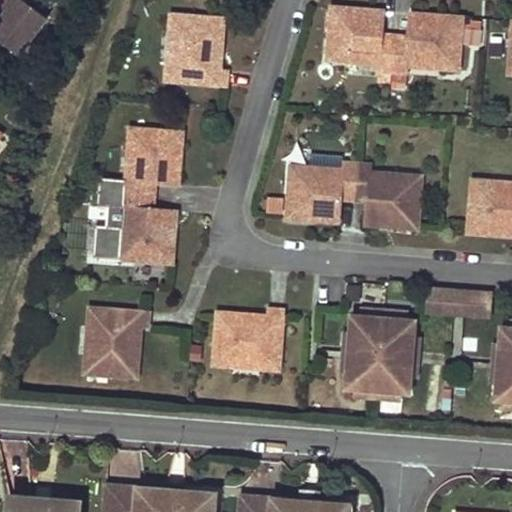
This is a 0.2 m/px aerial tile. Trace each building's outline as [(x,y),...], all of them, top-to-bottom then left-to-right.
[(45,18),(30,6),(26,10),(14,1),(14,0),(0,0),(0,42),(16,55),(45,18)] [(30,6),(21,0),(14,0),(14,1),(26,10),(30,6)] [(433,21),(409,20),(408,36),(382,35),(383,18),(360,16),(360,9),(331,7),(327,60),(345,61),(346,54),(380,57),(379,64),(379,71),(406,73),(406,66),(407,59),(441,62),(440,69),(459,70),(463,17),(433,14),(433,21)] [(384,11),(360,9),(360,16),(383,18),(384,11)] [(410,13),(409,20),(433,21),(433,14),(410,13)] [(224,18),(171,14),(169,33),(176,34),(174,64),(167,63),(165,81),(225,85),(226,71),(220,70),(213,70),(214,49),(221,49),(224,18)] [(481,45),(483,27),(467,25),(465,43),(481,45)] [(176,34),(169,33),(167,63),(174,64),(176,34)] [(220,70),(221,49),(214,49),(213,70),(220,70)] [(346,54),(345,61),(379,64),(380,57),(346,54)] [(406,66),(440,69),(441,62),(407,59),(406,66)] [(155,183),(171,185),(173,161),(180,162),(182,132),(129,128),(128,147),(135,147),(132,181),(125,181),(92,178),(90,192),(89,205),(123,208),(130,208),(129,228),(121,227),(88,225),(85,257),(172,264),(174,235),(168,234),(170,211),(152,209),(153,197),(155,183)] [(135,147),(128,147),(125,181),(132,181),(135,147)] [(173,161),(171,185),(178,185),(180,162),(173,161)] [(365,201),(364,218),(387,220),(387,227),(416,229),(420,175),(402,174),(401,181),(367,178),(368,171),(368,164),(355,163),(342,162),(341,169),(340,176),(306,174),(307,167),(288,165),(284,219),(314,221),(315,214),(337,216),(339,199),(365,201)] [(341,169),(307,167),(306,174),(340,176),(341,169)] [(401,181),(402,174),(368,171),(367,178),(401,181)] [(496,228),(511,229),(511,189),(488,188),(489,181),(470,179),(466,233),(495,235),(496,228)] [(511,182),(489,181),(488,188),(511,189),(511,182)] [(265,211),(282,212),(282,195),(266,194),(265,211)] [(123,208),(121,227),(129,228),(130,208),(123,208)] [(176,211),(170,211),(168,234),(174,235),(176,211)] [(315,214),(314,221),(337,223),(337,216),(315,214)] [(387,220),(364,218),(363,225),(387,227),(387,220)] [(511,229),(496,228),(495,235),(511,236),(511,229)] [(489,316),(491,293),(430,289),(428,312),(489,316)] [(149,312),(89,308),(88,325),(95,326),(93,356),(86,355),(84,374),(137,378),(140,347),(133,347),(134,326),(142,326),(148,327),(149,312)] [(248,313),(217,311),(213,364),(232,366),(233,359),(262,361),(262,368),(279,369),(284,309),(269,308),(269,315),(268,322),(247,320),(248,313)] [(362,316),(404,319),(404,313),(362,310),(362,316)] [(269,315),(248,313),(247,320),(268,322),(269,315)] [(362,316),(351,316),(349,336),(353,336),(351,369),(347,369),(346,388),(357,389),(398,392),(409,393),(411,373),(407,373),(410,340),(413,340),(415,320),(404,319),(362,316)] [(95,326),(88,325),(86,355),(93,356),(95,326)] [(133,347),(140,347),(142,326),(134,326),(133,347)] [(511,327),(511,328),(501,327),(499,347),(503,347),(500,380),(497,380),(495,400),(506,401),(511,401),(511,327)] [(351,369),(353,336),(349,336),(343,335),(341,368),(347,369),(351,369)] [(417,374),(419,341),(413,340),(410,340),(407,373),(411,373),(417,374)] [(500,380),(503,347),(499,347),(493,347),(491,380),(497,380),(500,380)] [(233,359),(232,366),(262,368),(262,361),(233,359)] [(398,392),(357,389),(356,396),(398,399),(398,392)] [(28,485),(27,440),(9,440),(10,485),(28,485)] [(189,486),(172,484),(171,492),(188,493),(189,486)] [(171,492),(109,485),(107,511),(218,511),(220,497),(188,493),(171,492)] [(326,498),(305,496),(305,503),(325,505),(326,498)] [(305,503),(243,498),(241,511),(353,511),(354,508),(325,505),(305,503)] [(81,511),(82,508),(53,505),(52,510),(38,509),(39,504),(12,501),(11,511),(81,511)]
